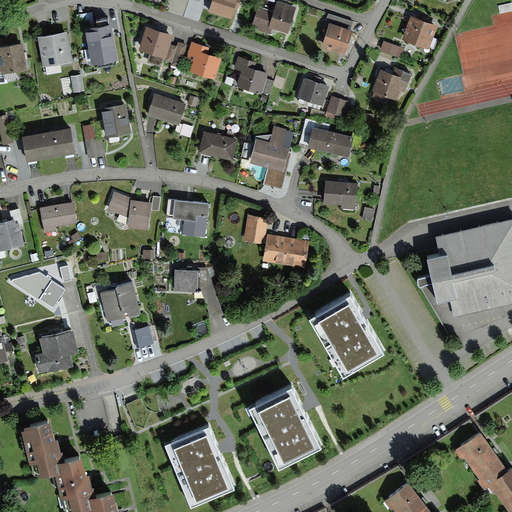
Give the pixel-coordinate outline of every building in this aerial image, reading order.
[(212,0),(209,11),(231,18),(234,9),(237,10),(239,0),(212,0)] [(288,32),(294,9),(275,4),(273,14),(257,10),(252,26),(270,31),(271,27),(288,32)] [(436,24),(410,17),(403,39),(429,47),(436,24)] [(109,25),(86,29),(91,62),(114,58),(109,25)] [(328,25),(322,46),(345,52),(351,31),(328,25)] [(172,35),(145,27),(139,49),(153,53),(150,62),(164,65),(172,35)] [(65,33),(37,38),(42,68),(70,63),(65,33)] [(402,48),(383,42),(380,50),(400,57),(402,48)] [(210,48),(191,43),(187,56),(193,57),(189,72),(214,79),(220,60),(208,56),(210,48)] [(185,46),(178,44),(172,64),(180,66),(185,46)] [(21,45),(0,49),(0,71),(0,74),(25,70),(21,45)] [(256,62),(237,56),(233,69),(240,71),(236,85),(261,92),(266,73),(254,70),(256,62)] [(398,76),(379,70),(371,99),(401,108),(411,74),(400,70),(398,76)] [(81,92),(78,75),(71,77),(73,93),(81,92)] [(326,87),(303,79),(297,97),(320,104),(326,87)] [(185,104),(154,94),(148,114),(179,123),(185,104)] [(347,102),(331,96),(324,117),(333,120),(335,114),(343,117),(347,102)] [(125,106),(101,110),(105,137),(129,133),(125,106)] [(11,142),(4,117),(0,118),(0,135),(2,144),(11,142)] [(306,120),(300,144),(348,155),(352,137),(326,131),(327,125),(306,120)] [(192,127),(183,125),(181,135),(190,137),(192,127)] [(255,140),(250,163),(282,170),(291,130),(273,126),(269,143),(255,140)] [(69,129),(21,138),(25,159),(73,151),(69,129)] [(235,140),(203,134),(199,153),(231,159),(235,140)] [(102,137),(85,140),(88,156),(105,153),(102,137)] [(356,184),(323,182),(322,203),(341,204),(340,208),(355,209),(356,184)] [(131,202),(113,193),(106,208),(126,217),(126,228),(148,230),(150,203),(131,202)] [(208,203),(173,201),(172,220),(196,221),(196,216),(207,216),(208,203)] [(72,204),(40,209),(44,232),(54,230),(53,226),(75,222),(72,204)] [(374,209),(364,207),(362,220),(372,221),(374,209)] [(0,248),(21,244),(17,226),(22,224),(18,209),(8,212),(10,220),(0,222),(0,248)] [(263,218),(246,217),(244,240),(260,241),(263,218)] [(511,217),(438,236),(442,252),(428,255),(433,274),(418,278),(420,287),(434,284),(438,301),(452,298),(456,316),(511,302),(511,217)] [(307,241),(268,236),(264,260),(303,266),(307,241)] [(60,268),(62,282),(69,280),(66,266),(60,268)] [(172,291),(195,291),(195,271),(172,271),(172,291)] [(63,289),(38,273),(11,282),(51,306),(63,289)] [(100,291),(106,322),(139,315),(132,285),(100,291)] [(380,348),(350,296),(315,316),(345,368),(380,348)] [(134,329),(138,346),(151,343),(147,326),(134,329)] [(70,331),(40,338),(44,353),(35,355),(40,373),(71,365),(68,353),(75,351),(70,331)] [(317,442),(291,388),(252,406),(279,461),(317,442)] [(50,422),(21,429),(32,476),(54,471),(64,511),(86,507),(87,511),(119,511),(115,492),(92,498),(83,457),(59,462),(50,422)] [(231,483),(207,428),(169,444),(192,499),(231,483)] [(492,486),(506,511),(511,511),(511,471),(508,473),(484,433),(460,447),(485,490),(492,486)] [(427,511),(406,485),(384,502),(392,511),(427,511)]
